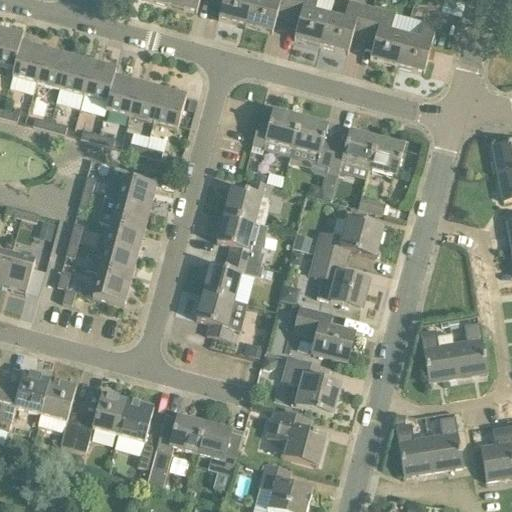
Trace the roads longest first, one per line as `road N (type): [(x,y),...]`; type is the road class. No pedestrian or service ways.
road 1 (residential): [(140,388),(226,64)]
road 2 (residential): [(428,229),(474,247),(491,283),(507,398),(484,410),(429,417),(386,406)]
road 3 (residential): [(226,64),(457,122)]
road 4 (residential): [(386,406),(428,229)]
road 5 (residential): [(74,23),(226,64)]
road 6 (residential): [(140,388),(0,350)]
road 7 (residential): [(457,122),(495,0)]
